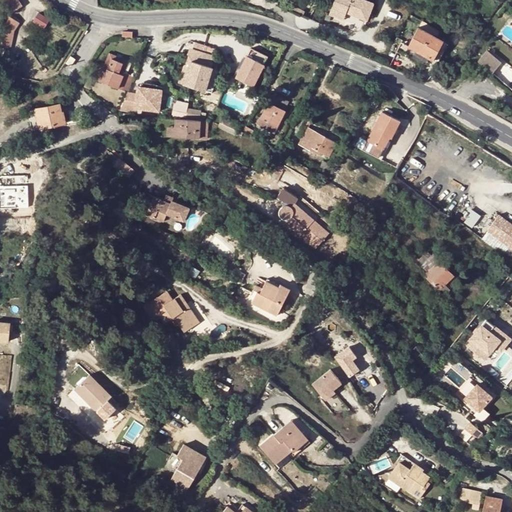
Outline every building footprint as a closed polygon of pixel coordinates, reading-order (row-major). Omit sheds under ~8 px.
[(3,0),(12,13),(22,6),(18,0),(3,0)] [(336,0),(329,16),(344,23),(347,16),(367,25),(376,7),(360,0),(336,0)] [(35,20),(47,26),(51,18),(39,12),(35,20)] [(20,23),(11,16),(5,25),(1,45),(11,47),(15,31),(20,23)] [(418,28),(408,46),(433,60),(443,41),(418,28)] [(448,44),(443,41),(433,60),(438,63),(448,44)] [(194,50),(189,49),(181,76),(186,78),(191,61),(194,50)] [(251,49),(236,79),(253,87),(268,57),(251,49)] [(194,50),(191,61),(210,67),(213,56),(194,50)] [(486,52),(479,62),(493,74),(500,64),(486,52)] [(123,75),(125,72),(129,62),(109,53),(102,70),(106,72),(111,59),(122,63),(118,73),(123,75)] [(70,56),(65,63),(70,67),(76,60),(70,56)] [(102,82),(127,92),(133,76),(125,72),(123,75),(118,73),(122,63),(111,59),(106,72),(102,70),(100,75),(99,77),(99,79),(101,81),(102,82)] [(210,67),(191,61),(186,78),(184,85),(204,91),(212,67),(210,67)] [(219,70),(212,67),(204,91),(212,94),(219,70)] [(162,88),(138,85),(136,107),(159,109),(162,88)] [(270,104),(268,104),(258,124),(273,132),(289,103),(274,95),(270,104)] [(188,106),(174,103),(172,115),(199,120),(201,112),(188,109),(188,106)] [(60,104),(36,108),(40,128),(66,123),(64,112),(62,112),(60,104)] [(400,121),(382,112),(368,141),(383,148),(389,137),(391,138),(400,121)] [(239,127),(222,118),(218,127),(235,135),(239,127)] [(207,139),(207,130),(199,130),(199,120),(177,119),(176,127),(176,138),(207,139)] [(208,121),(199,120),(199,130),(207,130),(208,121)] [(176,138),(176,127),(168,127),(168,138),(176,138)] [(243,132),(251,136),(253,132),(246,127),(245,127),(243,132)] [(316,150),(320,152),(328,157),(336,143),(308,127),(299,144),(314,153),(316,150)] [(120,157),(115,164),(131,176),(136,168),(120,157)] [(323,162),(320,166),(328,170),(330,165),(323,162)] [(308,189),(299,185),(296,192),(305,196),(308,189)] [(19,189),(0,190),(0,200),(29,199),(31,191),(19,192),(19,189)] [(283,189),(278,197),(292,206),(297,197),(283,189)] [(170,197),(168,203),(176,205),(177,202),(177,199),(170,197)] [(168,203),(157,200),(152,218),(171,223),(173,215),(191,220),(195,207),(177,202),(176,205),(168,203)] [(301,235),(307,228),(303,224),(309,216),(295,204),(292,208),(290,206),(288,206),(286,206),(283,206),(282,208),(281,210),(280,212),(280,214),(281,217),(283,218),(285,219),(289,219),(286,222),(301,235)] [(472,227),(482,216),(472,207),(462,218),(472,227)] [(511,224),(499,215),(487,231),(511,249),(511,224)] [(314,220),(309,216),(303,224),(307,228),(314,220)] [(395,235),(389,231),(387,236),(392,239),(395,235)] [(428,271),(424,275),(429,280),(425,285),(437,298),(441,294),(437,291),(453,276),(432,255),(431,256),(428,253),(419,262),(428,271)] [(279,288),(280,285),(268,279),(266,282),(279,288)] [(261,293),(258,292),(252,303),(277,315),(290,290),(280,285),(279,288),(266,282),(263,288),(261,293)] [(261,293),(263,288),(256,284),(254,289),(258,292),(261,293)] [(185,332),(200,322),(190,307),(181,294),(173,299),(167,291),(144,307),(153,321),(155,320),(157,321),(161,319),(164,324),(171,320),(176,327),(180,325),(185,332)] [(236,296),(232,304),(243,310),(247,302),(236,296)] [(194,304),(190,307),(200,322),(204,319),(194,304)] [(509,335),(485,317),(465,343),(484,356),(495,342),(501,347),(509,335)] [(11,323),(0,321),(0,340),(9,342),(11,323)] [(191,333),(184,338),(189,344),(195,340),(191,333)] [(417,346),(405,357),(421,375),(429,362),(417,346)] [(351,347),(336,358),(350,377),(360,371),(353,360),(358,357),(351,347)] [(331,369),(313,383),(326,399),(335,392),(334,389),(342,383),(331,369)] [(89,375),(75,389),(97,411),(111,397),(89,375)] [(476,383),(463,399),(478,411),(491,396),(476,383)] [(291,420),(284,426),(290,434),(293,431),(304,443),(308,439),(291,420)] [(468,422),(463,428),(475,438),(481,432),(468,422)] [(290,447),(292,450),(294,452),(304,443),(293,431),(290,434),(284,426),(261,447),(276,464),(289,452),(287,450),(290,447)] [(206,457),(184,444),(178,456),(183,459),(172,479),(188,489),(206,457)] [(404,457),(401,462),(407,465),(429,478),(422,472),(423,471),(404,457)] [(407,465),(401,462),(399,464),(391,474),(422,495),(427,488),(424,486),(426,482),(429,478),(407,465)] [(425,467),(423,471),(422,472),(429,478),(433,474),(425,467)] [(422,495),(391,474),(389,478),(419,500),(422,495)] [(471,502),(479,503),(481,491),(471,489),(470,494),(462,492),(460,496),(471,502)] [(499,511),(502,498),(486,495),(482,511),(499,511)]
